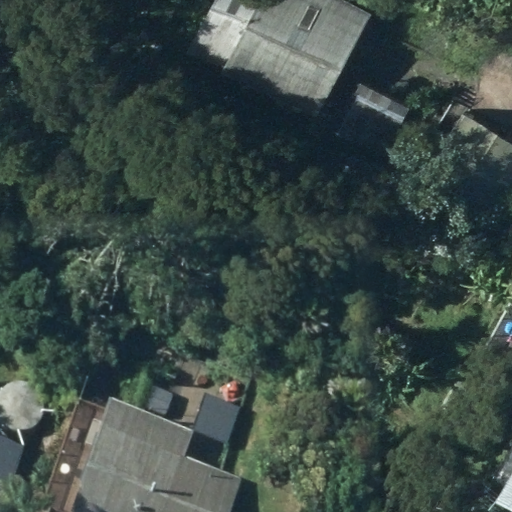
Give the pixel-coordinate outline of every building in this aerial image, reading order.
[(219,0),(195,47),(327,116),(380,17),(347,0),(219,0)] [(410,105),(362,76),(335,120),(382,150),(410,105)] [(511,186),(511,134),(451,94),(404,164),(489,221),(511,186)] [(111,428),(84,511),(236,511),(243,493),(185,476),(191,452),(111,428)] [(0,511),(5,511),(26,452),(0,442),(0,511)]
